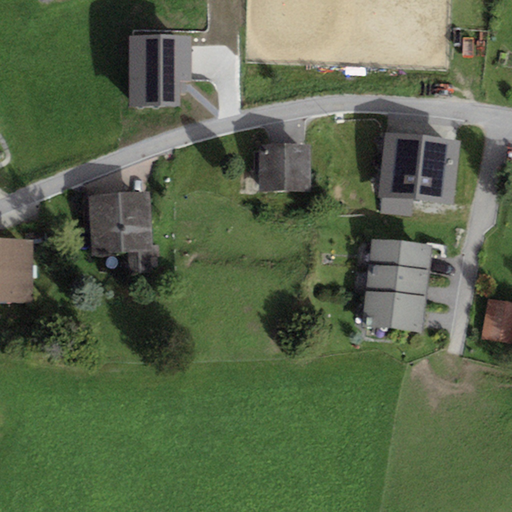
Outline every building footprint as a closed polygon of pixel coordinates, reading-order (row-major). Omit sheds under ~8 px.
[(464,154),(389,146),(382,212),(456,221),(464,154)] [(314,156),(263,157),(264,200),(314,199),(314,156)] [(151,206),(92,208),(95,264),(153,261),(151,206)] [(436,258),(376,250),(365,333),(425,341),(436,258)] [(34,258),(0,257),(0,308),(35,308),(34,258)] [(511,309),(495,306),(488,345),(511,349),(511,309)]
